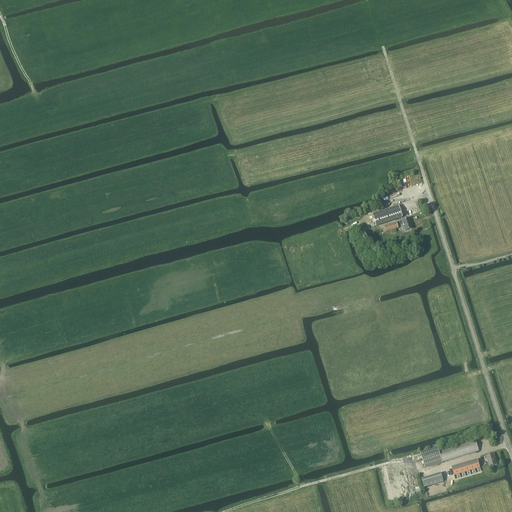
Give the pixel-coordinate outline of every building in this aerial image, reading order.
[(372,215),(373,217),(376,226),(402,218),(398,206),(372,215)] [(405,232),(412,229),(409,219),(402,221),(402,222),(400,222),(401,225),(403,225),(405,232)] [(386,232),(398,228),(396,223),(384,227),(385,228),(382,229),(383,233),(386,232)] [(442,462),(479,451),(476,439),(439,451),(438,447),(421,452),(425,468),(443,463),(442,462)] [(494,454),(486,457),(489,467),(497,465),(494,454)] [(481,459),(455,467),(456,469),(458,474),(484,467),(482,459),(481,459)] [(443,482),(441,473),(422,478),(424,487),(443,482)]
